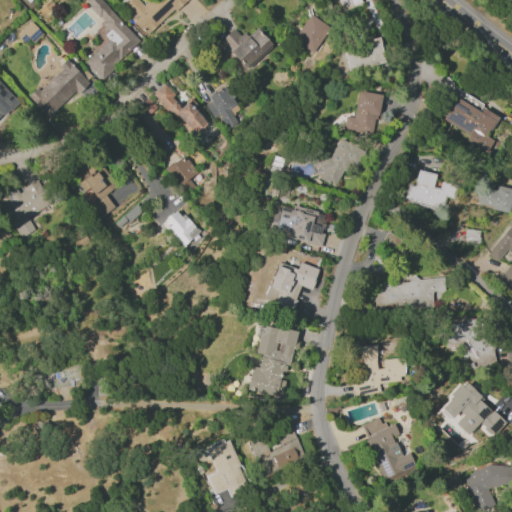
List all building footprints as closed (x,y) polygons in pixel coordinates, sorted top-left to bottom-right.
[(99,78),(139,40),(100,0),(84,0),(82,2),(112,34),(83,61),(99,78)] [(183,0),(150,0),(143,6),(137,0),(128,0),(122,6),(147,33),(183,0)] [(337,0),(342,11),(361,4),(358,0),(337,0)] [(292,41),(314,53),(328,25),(306,14),(292,41)] [(15,34),(25,45),(40,32),(30,21),(15,34)] [(232,28),(219,41),(244,68),(270,43),(254,26),(241,38),(232,28)] [(342,44),(346,71),(383,64),(379,38),(342,44)] [(28,97),(48,118),(86,81),(67,60),(28,97)] [(438,117),(468,134),(465,140),(485,152),(492,139),(486,136),(499,113),(441,81),(438,87),(450,94),(438,117)] [(0,115),(16,101),(0,83),(0,115)] [(151,96),(195,133),(208,117),(186,99),(180,107),(172,100),(176,95),(162,83),(151,96)] [(213,118),(219,114),(222,120),(239,110),(225,87),(202,101),(213,118)] [(353,117),(345,116),(342,129),(373,134),(379,94),(357,90),(353,117)] [(330,156),(322,153),(317,165),(323,167),(318,178),(335,186),(345,163),(356,168),(363,150),(337,139),(330,156)] [(188,179),(196,171),(180,154),(164,169),(186,193),(194,185),(188,179)] [(75,185),(98,218),(114,207),(104,194),(116,185),(101,166),(75,185)] [(435,174),(417,169),(413,185),(407,184),(403,199),(441,209),(444,196),(452,198),(456,185),(440,181),(438,188),(432,186),(435,174)] [(511,194),(511,189),(489,185),(490,178),(474,176),(471,193),(478,194),(476,205),(509,211),(511,194)] [(26,216),(51,202),(38,179),(15,193),(10,185),(0,190),(0,205),(19,238),(34,229),(26,216)] [(292,205),(291,208),(274,204),(267,231),(320,246),(323,234),(319,233),(324,214),(292,205)] [(176,208),(162,221),(183,245),(198,232),(176,208)] [(511,260),(500,278),(511,286),(511,226),(509,224),(487,254),(497,261),(505,250),(511,254),(511,260)] [(317,269),(298,262),(296,269),(276,262),(263,300),(291,310),(300,286),(310,290),(317,269)] [(374,310),(432,306),(431,291),(444,290),(443,278),(372,283),(374,310)] [(469,368),(488,366),(484,319),(443,323),(446,349),(467,347),(469,368)] [(246,390),(281,397),(284,380),(294,331),(257,324),(255,334),(258,335),(254,354),(260,355),(258,367),(250,365),(246,390)] [(405,380),(402,356),(381,359),(382,367),(376,368),(373,344),(359,346),(363,378),(352,380),(354,395),(378,392),(377,383),(405,380)] [(506,420),(460,383),(450,395),(451,396),(441,409),(451,418),(457,411),(461,415),(454,424),(467,435),(478,423),(493,436),(506,420)] [(359,424),(383,483),(414,470),(407,453),(400,456),(392,436),(397,434),(393,423),(383,427),(378,416),(359,424)] [(246,440),(264,478),(304,458),(289,426),(273,433),(280,446),(268,451),(260,434),(246,440)] [(214,472),(205,476),(212,494),(225,489),(229,498),(247,490),(227,440),(205,449),(214,472)] [(461,475),(475,511),(493,505),(486,489),(507,481),(499,460),(461,475)]
